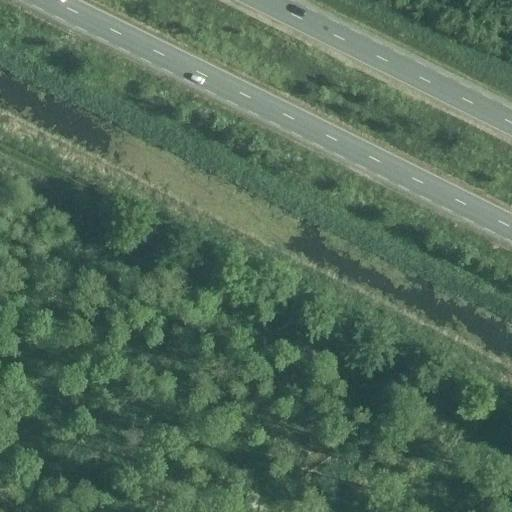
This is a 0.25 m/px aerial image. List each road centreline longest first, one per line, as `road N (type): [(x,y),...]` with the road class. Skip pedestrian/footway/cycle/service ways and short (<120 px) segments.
road 1 (track): [(511,402),(0,146)]
road 2 (primary): [(43,0),(511,230)]
road 3 (primary): [(511,125),(259,0)]
